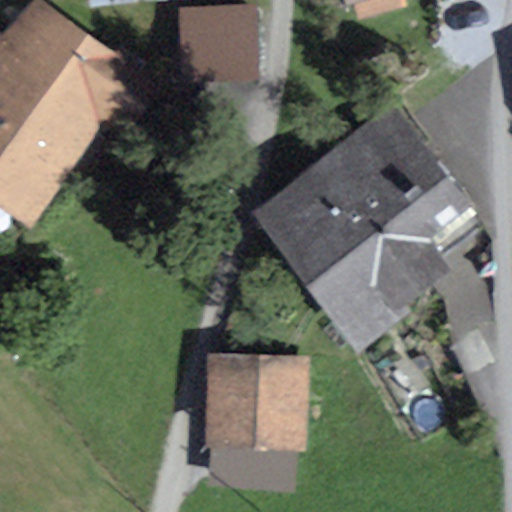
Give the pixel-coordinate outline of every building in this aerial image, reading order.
[(61,0),(32,0),(12,31),(0,22),(0,187),(47,218),(113,116),(141,134),(179,75),(61,0)] [(367,0),(372,17),(413,5),(411,0),(367,0)] [(267,74),(263,1),(192,5),(197,78),(267,74)] [(494,220),(397,99),(268,202),(378,338),(425,300),(422,296),(467,260),(458,248),(494,220)] [(219,354),(222,437),(218,483),(304,491),(308,444),(319,444),(316,351),(219,354)]
